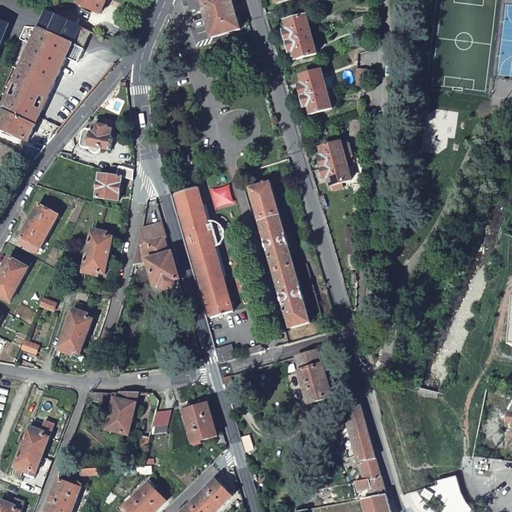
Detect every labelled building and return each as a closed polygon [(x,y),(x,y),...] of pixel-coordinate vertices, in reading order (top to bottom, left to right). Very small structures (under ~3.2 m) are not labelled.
[(79,0),(77,5),(100,15),(106,0),(79,0)] [(204,13),(212,39),(241,30),(238,18),(231,19),(226,2),(232,0),(191,0),(190,1),(193,12),(199,11),(200,14),(204,13)] [(63,10),(59,18),(77,26),(80,20),(74,17),(75,15),(63,10)] [(89,42),(93,33),(77,26),(59,18),(48,13),(47,13),(43,21),(40,28),(85,50),(89,42)] [(370,23),(371,14),(355,19),(358,27),(370,23)] [(282,32),(285,42),(312,33),(306,15),(283,23),(286,31),(282,32)] [(0,17),(0,44),(10,22),(0,17)] [(40,28),(1,107),(36,123),(69,56),(80,61),(85,50),(40,28)] [(294,59),(317,52),(312,33),(285,42),(287,53),(292,52),(294,59)] [(297,86),(300,96),(328,88),(322,69),(299,77),(301,84),(297,86)] [(359,85),(368,86),(368,70),(359,69),(359,85)] [(328,88),(300,96),(304,107),(308,106),(310,114),(333,107),(328,88)] [(64,110),(49,130),(57,134),(88,97),(78,89),(69,99),(64,110)] [(36,123),(1,107),(0,109),(0,127),(27,141),(36,123)] [(366,135),(366,118),(353,118),(352,134),(366,135)] [(110,152),(114,132),(94,128),(92,133),(85,132),(82,134),(80,145),(81,150),(88,151),(90,154),(93,155),(96,155),(99,153),(101,150),(110,152)] [(344,143),(343,142),(320,149),(322,156),(318,157),(321,167),(349,160),(348,159),(344,143)] [(348,142),(344,143),(348,159),(353,157),(355,154),(351,143),(348,142)] [(20,155),(33,163),(42,152),(26,144),(20,155)] [(365,155),(349,160),(354,180),(355,183),(364,179),(365,155)] [(354,180),(349,160),(321,167),(324,178),(328,176),(331,187),(354,180)] [(115,166),(113,174),(131,179),(132,170),(115,166)] [(99,175),(95,198),(119,202),(122,178),(99,175)] [(270,181),(249,187),(289,328),(310,322),(270,181)] [(198,187),(175,194),(209,318),(233,311),(215,247),(219,245),(223,241),(224,235),(223,228),(221,225),(216,221),(212,220),(207,221),(198,187)] [(20,238),(40,250),(59,216),(37,205),(20,238)] [(346,249),(361,250),(362,223),(346,222),(346,249)] [(171,282),(178,280),(171,256),(168,256),(163,239),(166,239),(161,223),(141,230),(139,241),(134,266),(148,262),(155,287),(159,285),(161,288),(165,290),(170,289),(172,285),(171,282)] [(82,270),(103,275),(112,237),(91,232),(82,270)] [(511,238),(511,239),(503,252),(511,257),(511,238)] [(0,275),(0,294),(13,302),(33,264),(19,256),(16,262),(9,258),(0,275)] [(43,298),(40,306),(53,312),(56,304),(43,298)] [(71,314),(59,349),(69,353),(68,356),(72,358),(74,355),(79,357),(92,321),(86,319),(87,316),(82,314),(81,317),(71,314)] [(39,347),(25,342),(21,349),(36,355),(39,347)] [(231,344),(214,349),(219,364),(235,359),(231,344)] [(244,357),(261,352),(258,345),(242,350),(244,357)] [(38,358),(21,351),(17,359),(35,366),(38,358)] [(317,351),(296,358),(301,373),(299,374),(309,404),(333,397),(324,366),(322,367),(317,351)] [(237,400),(230,378),(223,380),(230,402),(237,400)] [(130,434),(140,393),(124,392),(122,400),(117,398),(109,430),(130,435),(130,434)] [(160,402),(153,393),(149,397),(156,405),(160,402)] [(208,404),(184,412),(194,445),(217,438),(208,404)] [(381,477),(360,405),(339,427),(342,429),(348,427),(358,458),(359,457),(366,480),(381,477)] [(172,413),(158,413),(154,429),(167,428),(172,413)] [(397,417),(394,418),(380,422),(387,445),(399,441),(394,426),(400,425),(397,417)] [(40,435),(29,431),(16,466),(26,470),(25,472),(36,476),(52,435),(55,427),(45,422),(41,432),(40,435)] [(36,422),(33,429),(38,431),(41,424),(36,422)] [(338,435),(334,431),(329,437),(333,441),(338,435)] [(135,447),(149,451),(152,438),(137,435),(135,447)] [(321,445),(316,450),(314,452),(320,457),(326,450),(321,445)] [(431,486),(424,456),(414,458),(424,488),(431,486)] [(414,458),(394,465),(403,495),(417,491),(424,488),(414,458)] [(374,499),(387,496),(381,477),(366,480),(354,482),(356,491),(370,488),(374,499)] [(58,480),(45,511),(46,511),(72,511),(81,489),(58,480)] [(231,500),(215,483),(185,511),(212,511),(217,508),(220,511),(231,500)] [(125,509),(127,511),(157,511),(167,503),(150,485),(125,509)] [(6,496),(3,503),(9,505),(12,499),(6,496)] [(364,511),(391,511),(387,496),(374,499),(367,500),(362,501),(364,511)] [(307,511),(305,500),(302,500),(295,511),(307,511)] [(0,506),(0,511),(21,511),(23,510),(21,509),(22,506),(13,503),(10,509),(0,506)]
